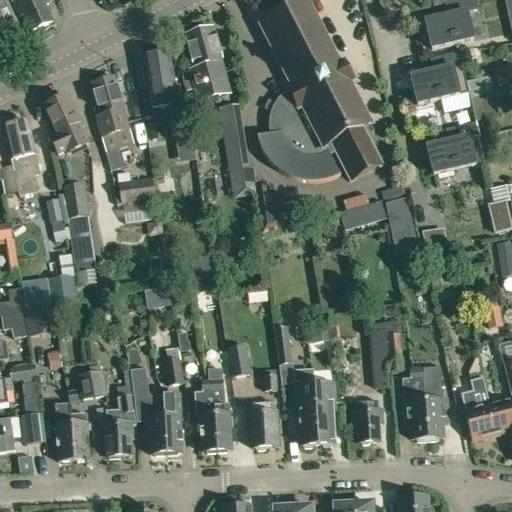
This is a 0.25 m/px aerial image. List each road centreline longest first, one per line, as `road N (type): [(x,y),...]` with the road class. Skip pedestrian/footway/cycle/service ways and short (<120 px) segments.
road 1 (residential): [(180,485),(397,472),(471,482)]
road 2 (residential): [(0,493),(180,485)]
